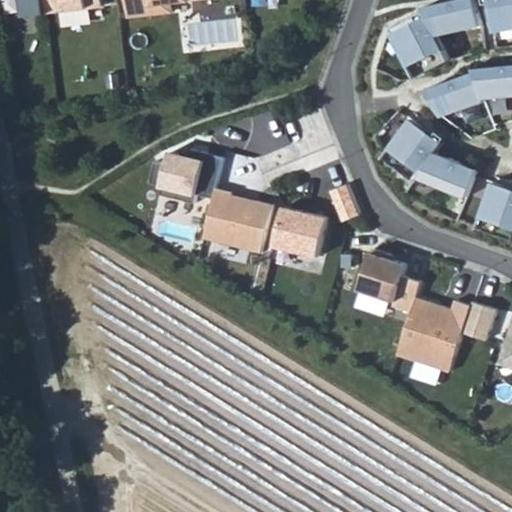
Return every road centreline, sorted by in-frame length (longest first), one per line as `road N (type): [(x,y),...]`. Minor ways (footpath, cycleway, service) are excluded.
road 1 (unclassified): [(69,511),(0,195)]
road 2 (residential): [(352,145),(369,196),(396,220),(511,270)]
road 3 (residential): [(364,0),(338,93),(352,145)]
